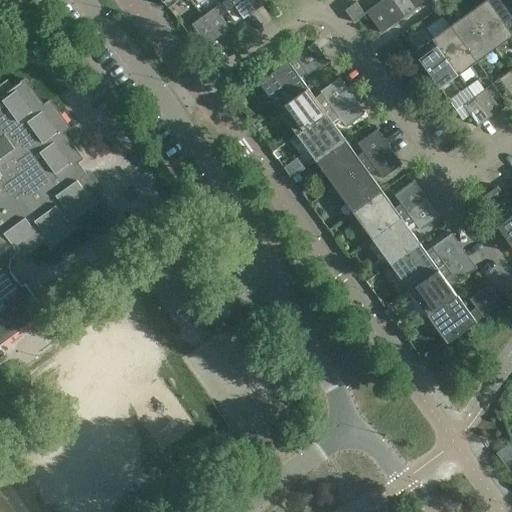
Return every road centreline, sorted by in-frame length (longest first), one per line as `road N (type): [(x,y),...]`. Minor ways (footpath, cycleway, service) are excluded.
road 1 (residential): [(350,432),(228,199),(168,103)]
road 2 (residential): [(450,172),(321,0)]
road 3 (residential): [(316,0),(168,103)]
road 4 (residential): [(239,511),(350,432)]
road 5 (residential): [(168,103),(83,0)]
